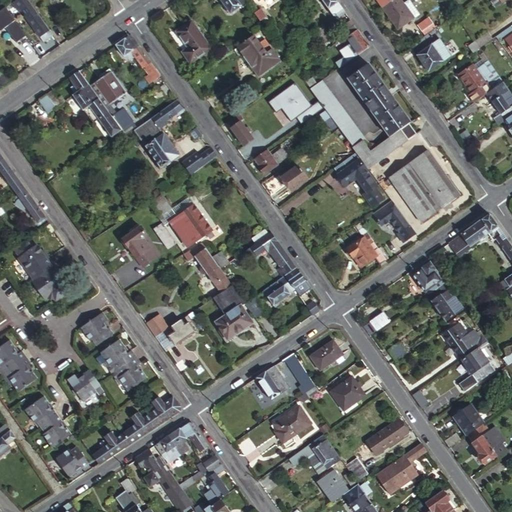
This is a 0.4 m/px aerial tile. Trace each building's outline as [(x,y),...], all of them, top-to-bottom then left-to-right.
[(20,0),(16,0),(12,3),(22,16),(24,15),(44,42),(54,36),(34,7),(29,11),(20,0)] [(20,0),(29,11),(34,7),(28,0),(20,0)] [(246,1),(245,0),(226,0),(224,2),(230,10),(235,9),(246,1)] [(321,0),(334,17),(344,10),(337,0),(321,0)] [(389,0),(382,6),(397,28),(413,17),(414,18),(419,14),(408,0),(405,0),(402,2),(400,0),(389,0)] [(254,11),(260,19),(263,24),(268,20),(264,15),(265,14),(260,7),(254,11)] [(339,27),(343,32),(354,24),(350,18),(339,27)] [(259,31),(265,27),(263,24),(260,19),(254,24),(259,31)] [(190,62),(210,48),(191,22),(177,32),(189,47),(182,52),(190,62)] [(347,37),(357,28),(354,24),(343,32),(347,37)] [(313,32),(322,45),(333,37),(324,25),(313,32)] [(511,31),(509,27),(497,36),(499,39),(511,31)] [(360,53),(370,46),(357,28),(347,37),(352,43),(360,53)] [(409,45),(411,47),(433,31),(432,29),(409,45)] [(411,47),(428,71),(451,55),(433,31),(411,47)] [(478,49),(488,42),(493,39),(488,32),(473,42),(478,49)] [(151,61),(131,33),(114,45),(124,58),(126,56),(129,60),(133,57),(141,68),(151,61)] [(260,41),(254,34),(234,49),(239,57),(243,54),(253,67),(259,62),(265,71),(281,59),(266,37),(260,41)] [(472,54),(478,49),(473,42),(467,47),(472,54)] [(360,53),(352,43),(341,51),(349,61),(360,53)] [(502,82),(483,56),(477,61),(480,65),(473,71),(469,66),(456,76),(469,94),(483,83),(489,91),(502,82)] [(151,61),(141,68),(146,75),(145,76),(149,83),(161,75),(151,61)] [(480,65),(477,61),(469,66),(473,71),(480,65)] [(259,62),(253,67),(259,75),(265,71),(259,62)] [(349,78),(391,136),(409,123),(411,121),(370,64),(349,78)] [(80,92),(89,85),(79,71),(69,77),(75,85),(80,92)] [(90,86),(122,130),(135,121),(125,108),(118,113),(111,103),(125,92),(110,72),(90,86)] [(310,89),(323,107),(339,128),(352,147),(362,139),(365,138),(323,80),(310,89)] [(287,89),(292,94),(301,87),(297,82),(287,89)] [(511,100),(509,96),(511,94),(502,82),(489,91),(484,94),(499,114),(493,119),(498,125),(503,122),(511,115),(511,100)] [(75,85),(71,87),(76,95),(80,92),(75,85)] [(113,137),(122,130),(90,86),(89,85),(80,92),(76,95),(73,96),(93,123),(100,119),(113,137)] [(51,90),(46,94),(56,108),(62,105),(51,90)] [(56,108),(46,94),(39,99),(49,113),(56,108)] [(153,116),(171,103),(165,95),(147,108),(153,116)] [(171,103),(177,111),(183,107),(177,98),(171,103)] [(165,120),(177,111),(171,103),(153,116),(160,127),(167,123),(165,120)] [(246,116),(241,110),(227,121),(244,145),(258,134),(250,122),(245,125),(241,120),(246,116)] [(511,115),(503,122),(509,131),(508,132),(511,137),(511,115)] [(160,127),(153,116),(144,123),(133,130),(144,146),(155,139),(164,133),(160,127)] [(362,139),(352,147),(356,152),(367,168),(416,133),(409,123),(391,136),(370,150),(362,139)] [(195,141),(203,135),(198,128),(190,133),(195,141)] [(178,153),(164,133),(155,139),(144,146),(160,168),(170,161),(169,159),(178,153)] [(280,149),(274,142),(267,147),(268,148),(253,158),(259,166),(257,167),(262,175),(279,163),(277,160),(282,157),(278,150),(280,149)] [(182,161),(190,173),(218,155),(211,146),(200,154),(198,150),(182,161)] [(389,178),(422,222),(461,195),(427,150),(389,178)] [(0,152),(0,170),(37,223),(46,217),(0,152)] [(354,153),(334,167),(348,187),(358,180),(368,193),(366,195),(373,205),(383,198),(379,192),(381,191),(354,153)] [(291,191),(306,179),(297,166),(281,178),(291,191)] [(160,194),(148,202),(161,220),(170,213),(171,209),(160,194)] [(159,221),(161,223),(163,226),(193,204),(188,197),(171,209),(170,213),(161,220),(159,221)] [(176,243),(180,250),(198,237),(192,229),(204,220),(193,204),(163,226),(176,243)] [(416,236),(407,223),(406,223),(403,219),(402,220),(391,206),(375,217),(382,227),(391,220),(400,232),(403,229),(411,240),(416,236)] [(511,252),(511,245),(489,213),(449,242),(458,254),(489,232),(507,256),(511,252)] [(192,229),(198,237),(210,229),(204,220),(192,229)] [(386,260),(359,222),(355,225),(363,236),(343,250),(351,261),(353,259),(359,267),(374,257),(380,264),(386,260)] [(55,229),(51,223),(47,227),(50,232),(55,229)] [(163,226),(161,223),(153,228),(168,249),(176,243),(163,226)] [(127,246),(139,263),(155,252),(151,245),(150,247),(146,242),(149,240),(146,236),(147,235),(140,226),(139,227),(137,225),(129,230),(131,233),(120,241),(125,247),(127,246)] [(221,251),(228,261),(235,256),(269,233),(265,229),(252,238),(251,235),(238,244),(236,241),(221,251)] [(249,260),(278,240),(271,231),(269,233),(235,256),(237,260),(245,255),(249,260)] [(26,238),(12,248),(16,253),(30,243),(26,238)] [(206,274),(218,265),(205,247),(201,241),(194,246),(198,250),(193,254),(201,264),(197,267),(203,276),(206,274)] [(55,264),(50,257),(48,258),(42,251),(38,245),(33,248),(30,243),(16,253),(20,258),(18,259),(33,280),(55,264)] [(218,265),(219,267),(228,261),(221,251),(220,250),(215,253),(209,245),(205,247),(218,265)] [(155,252),(139,263),(147,274),(163,264),(155,252)] [(431,259),(428,261),(440,278),(442,276),(445,281),(446,280),(431,259)] [(445,281),(442,276),(440,278),(428,261),(411,273),(423,290),(425,288),(434,282),(437,286),(437,287),(445,281)] [(55,264),(33,280),(31,281),(45,300),(47,298),(55,298),(56,301),(71,291),(66,284),(63,280),(65,279),(55,264)] [(220,292),(231,284),(219,267),(218,265),(206,274),(220,292)] [(296,266),(283,275),(295,292),(298,296),(311,286),(296,266)] [(295,292),(283,275),(262,290),(274,307),(295,292)] [(89,277),(79,283),(85,292),(95,285),(89,277)] [(437,287),(441,293),(448,288),(449,287),(445,281),(437,287)] [(425,288),(428,292),(437,286),(434,282),(425,288)] [(239,304),(243,301),(236,290),(231,284),(220,292),(211,298),(223,315),(213,322),(226,340),(252,322),(239,304)] [(448,288),(441,293),(431,300),(445,320),(462,308),(448,288)] [(258,300),(254,295),(244,302),(254,316),(263,310),(257,301),(258,300)] [(305,306),(312,316),(319,311),(312,301),(305,306)] [(109,318),(104,311),(82,326),(92,340),(94,338),(98,344),(115,332),(106,320),(109,318)] [(383,313),(369,322),(374,329),(387,320),(383,313)] [(158,315),(145,324),(149,330),(162,321),(158,315)] [(190,321),(186,315),(167,328),(161,332),(165,338),(167,337),(173,345),(193,331),(187,323),(190,321)] [(162,321),(149,330),(154,336),(161,332),(167,328),(162,321)] [(479,347),(488,340),(483,334),(476,339),(475,338),(472,340),(459,323),(444,334),(462,358),(479,347)] [(107,367),(111,373),(135,356),(131,349),(128,351),(119,338),(100,352),(106,360),(110,365),(107,367)] [(0,372),(1,373),(26,356),(22,350),(19,352),(10,339),(0,346),(0,372)] [(321,372),(344,357),(333,342),(311,357),(321,372)] [(395,360),(407,351),(400,342),(389,351),(395,360)] [(462,358),(478,381),(495,369),(479,347),(462,358)] [(511,350),(501,358),(506,365),(511,360),(511,350)] [(295,357),(292,353),(282,359),(285,364),(295,357)] [(1,373),(5,380),(8,378),(12,383),(17,391),(37,377),(27,364),(30,362),(26,356),(1,373)] [(135,356),(111,373),(116,379),(118,377),(122,382),(128,390),(147,377),(137,364),(140,362),(135,356)] [(290,388),(274,364),(254,377),(270,401),(290,388)] [(100,385),(89,369),(76,377),(74,374),(67,379),(82,401),(96,392),(94,389),(100,385)] [(500,373),(506,380),(511,376),(506,369),(500,373)] [(303,392),(314,385),(307,374),(295,382),(302,394),(303,392)] [(351,378),(329,393),(342,411),(355,402),(364,396),(351,378)] [(317,389),(314,385),(303,392),(306,397),(317,389)] [(177,411),(180,405),(173,395),(164,402),(159,394),(151,400),(156,407),(149,412),(158,424),(177,411)] [(39,427),(56,415),(43,396),(24,410),(33,423),(36,422),(39,427)] [(355,402),(342,411),(344,414),(357,405),(355,402)] [(468,404),(451,416),(465,436),(482,425),(480,422),(486,417),(480,408),(473,412),(468,404)] [(282,442),(309,423),(297,406),(270,425),(282,442)] [(130,443),(158,424),(149,412),(142,416),(137,409),(129,415),(134,422),(121,430),(130,443)] [(51,449),(70,435),(56,415),(39,427),(44,433),(41,435),(51,449)] [(375,454),(408,432),(400,420),(360,447),(364,452),(371,448),(375,454)] [(179,429),(187,440),(190,438),(192,440),(192,442),(195,445),(197,444),(203,452),(210,447),(194,424),(193,423),(191,422),(190,422),(189,422),(185,424),(179,429)] [(17,439),(7,424),(1,429),(0,429),(0,456),(12,447),(10,444),(17,439)] [(482,425),(465,436),(477,453),(475,455),(482,464),(493,456),(495,458),(505,451),(498,443),(502,440),(492,427),(487,431),(482,425)] [(100,463),(130,443),(121,430),(120,427),(112,433),(109,428),(100,434),(105,441),(91,450),(100,463)] [(179,429),(167,436),(179,452),(186,446),(183,442),(187,440),(179,429)] [(449,449),(460,440),(455,433),(443,441),(449,449)] [(323,435),(289,458),(294,465),(306,456),(314,451),(324,465),(327,469),(340,459),(323,435)] [(179,452),(167,436),(148,449),(154,459),(157,457),(160,455),(163,456),(166,461),(179,452)] [(410,463),(427,450),(421,442),(375,475),(389,495),(418,474),(410,463)] [(55,458),(68,476),(87,462),(77,447),(71,452),(68,448),(55,458)] [(154,459),(148,449),(134,458),(146,475),(150,480),(154,480),(157,478),(157,479),(179,510),(189,503),(181,492),(178,487),(157,457),(154,459)] [(314,451),(306,456),(316,471),(324,465),(314,451)] [(212,470),(222,463),(216,454),(206,462),(204,460),(202,462),(209,472),(212,470)] [(349,472),(356,482),(357,483),(368,475),(356,457),(344,465),(349,472)] [(205,475),(209,472),(202,462),(197,465),(201,470),(205,475)] [(226,469),(222,463),(212,470),(214,472),(206,479),(212,488),(204,494),(210,505),(228,492),(216,475),(226,469)] [(324,465),(316,471),(318,474),(327,469),(324,465)] [(181,492),(205,475),(201,470),(199,472),(178,487),(181,492)] [(321,482),(335,501),(349,491),(351,490),(349,487),(356,482),(349,472),(342,477),(338,471),(321,482)] [(149,485),(157,479),(157,478),(154,480),(150,480),(146,475),(143,477),(149,485)] [(115,498),(125,511),(150,511),(147,508),(141,511),(136,505),(138,503),(132,494),(129,495),(129,494),(135,490),(128,479),(121,484),(125,491),(115,498)] [(363,483),(359,486),(363,493),(368,489),(363,483)] [(357,511),(361,509),(363,511),(377,511),(371,503),(363,493),(359,486),(358,485),(351,490),(349,491),(351,494),(346,497),(356,511),(357,511)] [(363,493),(371,503),(376,500),(368,489),(363,493)] [(429,511),(446,511),(451,509),(447,503),(449,501),(442,492),(427,503),(431,508),(432,510),(429,511)] [(222,499),(209,509),(211,511),(229,511),(230,511),(222,499)] [(77,511),(69,502),(57,510),(59,511),(77,511)]
